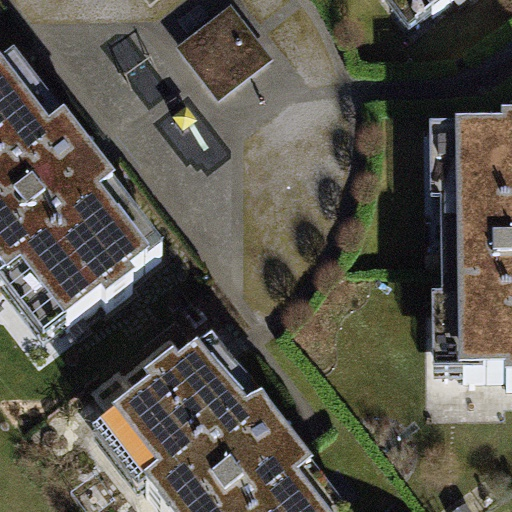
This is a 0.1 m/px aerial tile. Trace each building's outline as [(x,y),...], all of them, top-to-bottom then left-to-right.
[(438,0),(443,6),(450,0),(464,0),(471,8),(481,0),(438,0)] [(232,15),(178,57),(220,111),(274,69),(232,15)] [(0,257),(17,280),(31,270),(74,326),(111,298),(118,307),(143,288),(135,277),(158,260),(109,197),(121,188),(77,130),(59,143),(10,77),(0,84),(0,257)] [(511,129),(483,129),(481,376),(511,376),(511,129)] [(165,402),(133,426),(167,472),(155,481),(179,511),(335,511),(312,481),(324,472),(279,414),(262,427),(212,362),(194,376),(189,369),(158,393),(165,402)]
